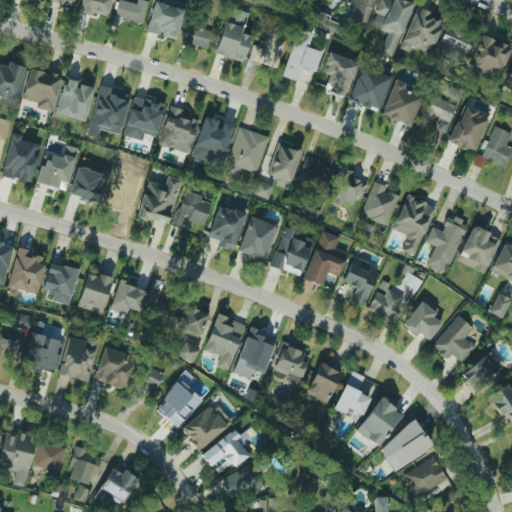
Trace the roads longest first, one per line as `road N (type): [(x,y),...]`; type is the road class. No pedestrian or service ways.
road 1 (residential): [(495,511),(456,424),(377,349),(189,268),(0,207)]
road 2 (residential): [(511,207),(296,112),(0,23)]
road 3 (residential): [(198,511),(178,475),(135,434),(0,391)]
